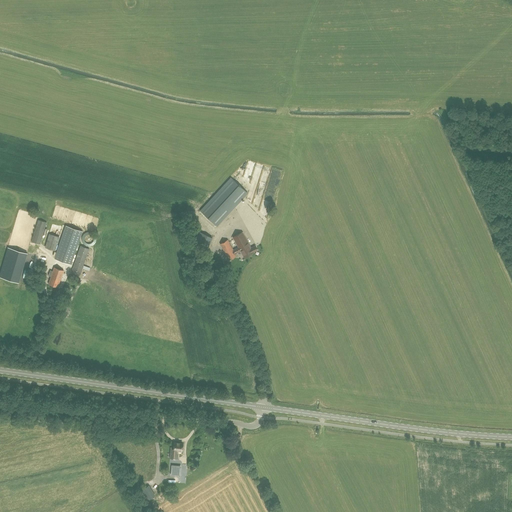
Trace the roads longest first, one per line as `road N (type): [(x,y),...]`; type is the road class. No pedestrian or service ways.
road 1 (unclassified): [(262,408),(247,426),(0,404)]
road 2 (secondary): [(0,371),(262,408)]
road 3 (secondary): [(262,408),(511,438)]
